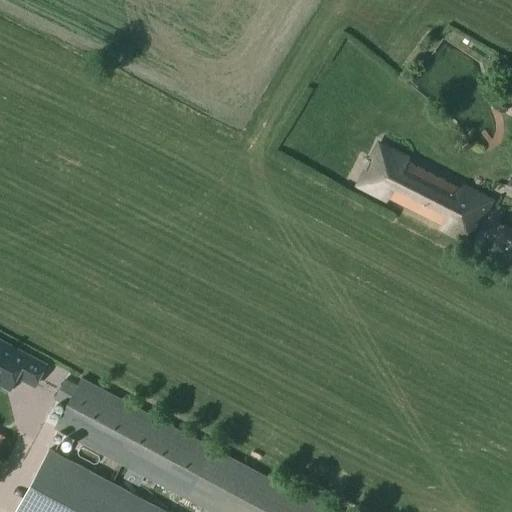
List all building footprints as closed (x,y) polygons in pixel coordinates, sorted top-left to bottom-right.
[(511,65),(506,62),(502,70),(511,75),(511,65)] [(380,148),(362,184),(469,237),(487,201),(380,148)] [(0,341),(0,385),(6,389),(14,376),(31,385),(42,363),(0,341)] [(335,511),(78,377),(75,383),(66,400),(52,427),(184,495),(215,511),(335,511)] [(66,400),(75,383),(65,378),(57,394),(66,400)] [(170,511),(48,447),(13,511),(170,511)]
